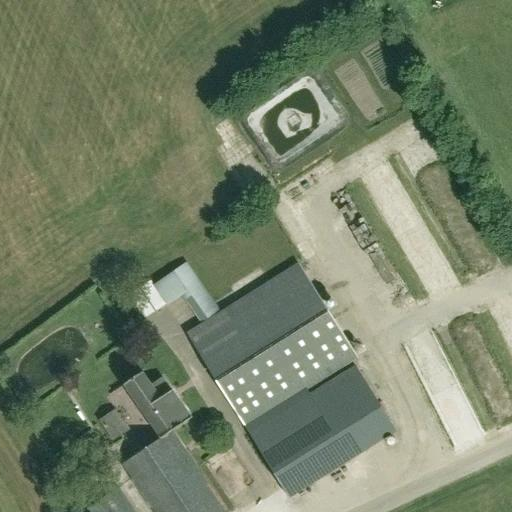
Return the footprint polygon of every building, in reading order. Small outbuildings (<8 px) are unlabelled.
[(318,78),(254,121),(288,170),(351,126),(318,78)] [(377,257),(388,250),(353,194),(342,201),(377,257)] [(185,263),(168,274),(182,294),(199,283),(185,263)] [(301,263),(188,332),(289,496),(396,430),(356,364),(309,393),(306,387),(357,355),(301,263)] [(145,316),(165,302),(151,281),(130,296),(145,316)] [(124,465),(155,511),(227,511),(173,431),(193,418),(165,376),(153,384),(145,374),(127,386),(163,440),(124,465)] [(445,406),(461,443),(490,430),(473,393),(445,406)] [(238,494),(255,485),(238,455),(221,464),(238,494)] [(91,511),(134,511),(120,489),(90,508),(91,511)]
